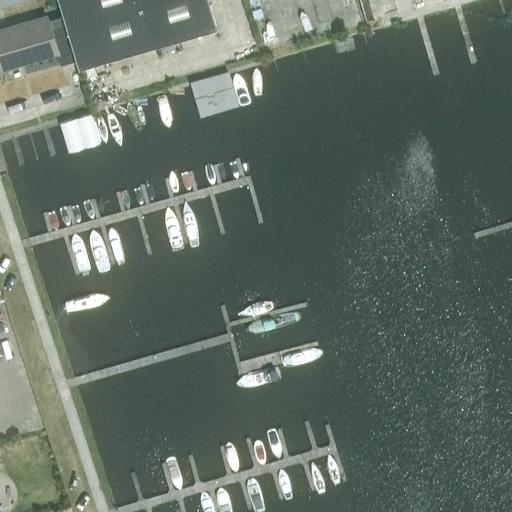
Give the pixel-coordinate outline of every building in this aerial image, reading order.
[(58,0),(63,15),(78,67),(156,44),(142,0),(58,0)] [(142,0),(156,44),(207,29),(214,27),(206,0),(142,0)] [(60,65),(75,60),(77,67),(78,67),(63,15),(48,20),(47,16),(0,29),(0,68),(56,52),(60,65)] [(99,142),(91,114),(91,113),(75,118),(84,147),(99,142)] [(59,123),(60,124),(68,152),(84,147),(75,118),(59,123)]
